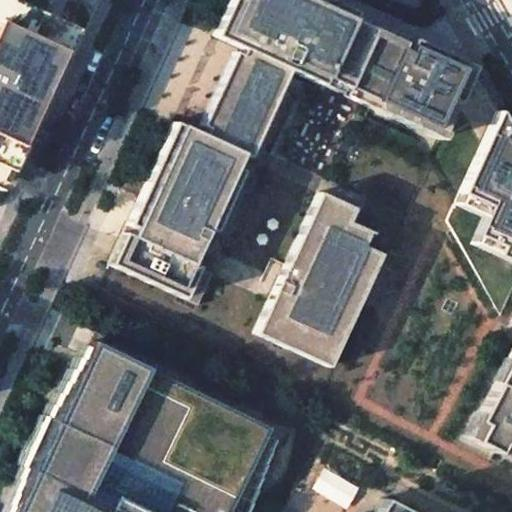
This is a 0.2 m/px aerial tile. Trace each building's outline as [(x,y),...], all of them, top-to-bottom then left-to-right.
[(0,0),(0,179),(83,18),(49,0),(0,0)] [(239,48),(199,135),(245,156),(285,70),(318,85),(321,78),(344,88),(371,30),(348,19),(351,13),(323,0),(226,0),(210,35),(239,48)] [(371,30),(344,88),(390,109),(387,116),(426,134),(443,97),(454,102),(470,67),(430,48),(400,35),(397,42),(371,30)] [(443,97),(426,134),(436,139),(454,102),(443,97)] [(511,138),(496,112),(485,136),(445,223),(460,249),(489,240),(502,263),(511,266),(511,138)] [(245,156),(199,135),(171,123),(132,208),(105,265),(195,305),(209,274),(187,264),(204,228),(210,232),(245,156)] [(351,208),(316,192),(252,333),(326,367),(377,254),(359,245),(366,231),(345,221),(351,208)] [(246,511),(288,426),(98,333),(89,350),(11,511),(231,511),(233,509),(239,511),(246,511)] [(511,346),(472,421),(479,425),(470,441),(493,453),(494,452),(498,444),(511,451),(511,346)] [(11,511),(89,350),(84,348),(3,511),(11,511)] [(511,462),(511,451),(498,444),(494,452),(511,462)] [(320,469),(310,489),(343,506),(354,486),(320,469)] [(402,511),(375,499),(368,511),(402,511)]
